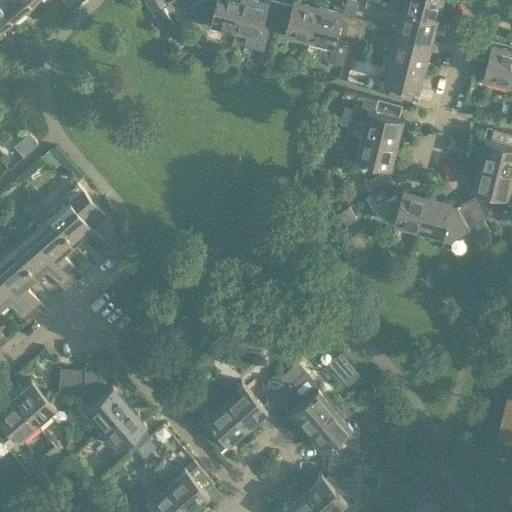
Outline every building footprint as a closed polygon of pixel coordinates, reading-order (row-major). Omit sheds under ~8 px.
[(28,10),(33,6),(27,0),(0,0),(0,5),(10,16),(24,5),(28,10)] [(152,10),(167,1),(166,0),(150,0),(147,2),(152,10)] [(194,0),(195,1),(192,2),(204,23),(210,25),(212,24),(213,21),(238,28),(244,0),(194,0)] [(244,0),(238,28),(248,30),(245,44),(264,49),(270,25),(276,26),(282,2),(275,0),(244,0)] [(312,38),(322,1),(316,0),(294,0),(293,5),(282,2),(276,26),(287,29),(286,31),(312,38)] [(440,15),(443,0),(404,0),(403,5),(440,15)] [(344,12),(345,7),(322,1),(312,38),(334,43),(330,59),(345,62),(350,40),(352,29),(356,15),(344,12)] [(0,5),(0,34),(0,33),(0,24),(10,16),(0,5)] [(165,5),(154,11),(164,29),(175,22),(165,5)] [(433,39),(440,15),(403,5),(397,30),(433,39)] [(365,32),(368,19),(356,15),(352,29),(365,32)] [(362,43),(365,32),(352,29),(350,40),(362,43)] [(427,64),(433,39),(397,30),(391,54),(427,64)] [(508,82),(511,67),(511,43),(494,39),(492,44),(481,41),(474,66),(485,69),(483,76),(508,82)] [(421,89),(427,64),(391,54),(384,80),(392,82),(389,93),(413,99),(416,88),(421,89)] [(380,79),(377,90),(389,93),(392,82),(384,80),(380,79)] [(400,115),(402,103),(364,94),(361,105),(354,104),(348,128),(362,132),(399,141),(405,116),(400,115)] [(468,94),(464,110),(476,113),(480,97),(468,94)] [(511,131),(493,126),(490,138),(485,137),(479,161),(511,169),(511,131)] [(393,166),(399,141),(362,132),(356,157),(393,166)] [(50,147),(40,156),(51,168),(61,159),(50,147)] [(509,195),(511,185),(511,169),(479,161),(473,186),(509,195)] [(371,192),(393,179),(387,168),(365,180),(371,191),(371,192)] [(402,195),(399,190),(393,179),(371,192),(371,191),(366,194),(373,206),(379,213),(387,218),(395,221),(420,228),(430,191),(404,185),(402,195)] [(453,203),(454,197),(430,191),(420,228),(444,234),(443,238),(450,240),(470,228),(469,226),(471,224),(480,219),(468,198),(456,204),(453,203)] [(483,217),(491,213),(478,191),(468,198),(480,219),(483,217)] [(101,255),(110,247),(63,193),(57,198),(62,203),(49,215),(73,242),(82,233),(101,255)] [(349,206),(338,212),(345,224),(356,217),(349,206)] [(62,251),(73,242),(49,215),(35,226),(31,222),(26,226),(73,280),(81,273),(62,251)] [(483,217),(480,219),(485,228),(488,226),(483,217)] [(480,219),(471,224),(478,236),(487,231),(485,228),(480,219)] [(64,288),(73,280),(26,226),(20,231),(24,236),(11,247),(35,274),(44,266),(64,288)] [(25,283),(35,274),(11,247),(0,257),(0,272),(35,313),(45,305),(25,283)] [(27,321),(35,313),(0,272),(0,304),(7,299),(27,321)] [(339,351),(327,361),(334,369),(347,384),(357,374),(359,373),(346,359),(339,351)] [(70,391),(72,366),(59,366),(58,390),(70,391)] [(82,392),(84,367),(72,366),(70,391),(82,392)] [(35,422),(54,405),(29,376),(10,393),(35,422)] [(277,403),(279,378),(266,377),(264,402),(277,403)] [(189,378),(177,388),(183,394),(194,386),(189,378)] [(289,403),(290,379),(279,378),(277,403),(289,403)] [(246,425),(265,408),(240,379),(221,396),(246,425)] [(99,427),(128,402),(112,383),(83,408),(99,427)] [(305,428),(333,404),(316,384),(288,409),(305,428)] [(511,384),(498,434),(511,437),(511,384)] [(15,438),(35,422),(10,393),(0,401),(0,439),(1,441),(11,433),(15,438)] [(218,449),(246,425),(221,396),(193,420),(218,449)] [(142,424),(145,421),(128,402),(99,427),(116,446),(122,441),(129,450),(149,433),(142,424)] [(353,420),(350,423),(333,404),(305,428),(322,448),(326,445),(328,448),(327,459),(352,462),(353,450),(356,450),(357,426),(353,420)] [(386,463),(393,463),(401,464),(404,426),(396,426),(389,425),(386,463)] [(11,433),(1,441),(6,446),(15,438),(11,433)] [(152,442),(147,437),(141,443),(146,449),(152,442)] [(175,463),(160,476),(164,481),(188,509),(207,492),(204,489),(213,480),(197,462),(196,462),(192,457),(179,468),(175,463)] [(352,475),(352,462),(327,459),(326,473),(327,473),(324,476),(320,471),(301,487),(322,511),(329,511),(345,499),(347,502),(352,499),(354,475),(352,475)] [(112,466),(103,474),(109,482),(118,474),(112,466)] [(184,511),(188,509),(164,481),(143,499),(148,504),(140,511),(184,511)] [(322,511),(301,487),(281,505),(284,509),(280,511),(322,511)] [(426,492),(419,498),(425,505),(432,499),(426,492)]
